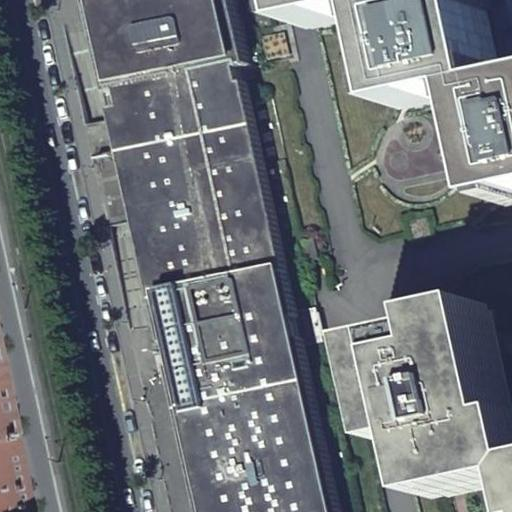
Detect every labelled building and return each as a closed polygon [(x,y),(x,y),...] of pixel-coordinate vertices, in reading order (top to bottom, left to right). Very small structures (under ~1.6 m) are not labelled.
[(105,0),(128,102),(132,118),(183,354),(217,511),(363,511),(325,336),(303,340),(298,320),(321,315),(271,87),(248,92),(243,70),(254,68),(239,0),(105,0)] [(411,0),(311,0),(318,31),(390,15),(413,9),(411,0)] [(455,0),(413,9),(390,15),(410,110),(484,94),(506,90),(486,0),(455,0)] [(511,88),(506,90),(484,94),(508,205),(511,203),(511,88)] [(445,338),(385,351),(406,447),(432,442),(444,495),(511,480),(511,410),(491,314),(442,325),(445,338)] [(15,511),(10,485),(0,439),(0,511),(15,511)]
